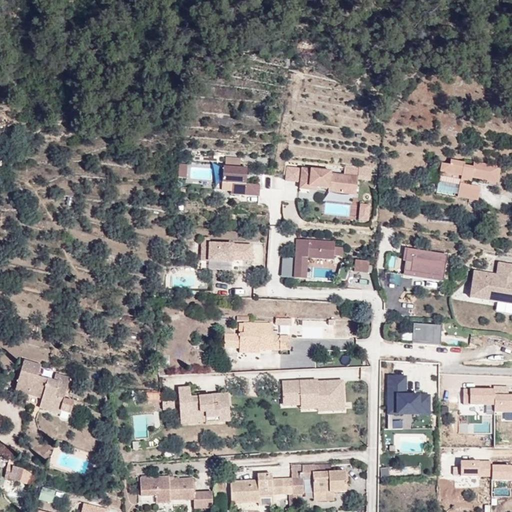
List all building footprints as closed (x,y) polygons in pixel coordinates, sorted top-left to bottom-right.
[(498,168),(474,165),(473,168),(463,167),(463,164),(453,163),(453,166),(442,165),(441,173),(462,175),(461,180),(469,181),(469,178),(497,181),(498,168)] [(186,178),(187,164),(179,164),(178,177),(186,178)] [(245,184),(246,168),(223,167),(222,183),(232,183),(231,194),(259,196),(259,185),(245,184)] [(287,179),(300,180),(301,169),(288,168),(287,179)] [(302,168),(300,189),(309,190),(309,186),(317,187),(328,189),(328,191),(356,193),(357,175),(343,174),(330,173),(330,170),(302,168)] [(478,188),(461,186),(459,196),(477,199),(478,188)] [(361,202),(360,217),(369,218),(370,203),(361,202)] [(335,242),(297,239),(295,257),(294,277),(305,278),(307,257),(333,259),(334,254),(334,247),(335,242)] [(251,260),(252,245),(209,243),(209,261),(232,262),(232,260),(251,260)] [(201,261),(209,261),(209,247),(202,247),(201,261)] [(452,255),(403,250),(400,281),(449,285),(452,255)] [(281,276),(294,277),(295,257),(283,256),(281,276)] [(349,276),(363,277),(365,262),(350,261),(349,276)] [(471,297),(511,303),(511,264),(499,262),(497,271),(476,268),(471,297)] [(292,318),(282,318),(282,327),(292,327),(292,318)] [(412,321),(413,339),(442,338),(441,320),(412,321)] [(272,350),(271,336),(272,323),(238,323),(238,334),(224,334),(224,348),(239,348),(239,353),(258,353),(258,350),(272,350)] [(290,350),(290,337),(271,336),(272,350),(290,350)] [(39,408),(59,414),(70,378),(56,373),(53,381),(38,376),(41,365),(24,360),(15,390),(42,398),(39,408)] [(387,419),(434,419),(435,392),(413,392),(413,373),(388,371),(387,419)] [(344,410),(342,381),(317,382),(317,381),(282,383),(283,398),(300,397),(300,399),(307,398),(308,404),(308,409),(318,408),(318,404),(332,404),(332,410),(344,410)] [(219,422),(229,421),(227,394),(211,395),(211,396),(191,398),(190,387),(178,388),(179,404),(190,403),(192,422),(206,421),(206,418),(218,417),(219,422)] [(499,389),(462,389),(461,407),(499,408),(499,389)] [(148,391),(148,399),(161,398),(161,390),(148,391)] [(308,404),(307,398),(300,399),(300,397),(283,398),(283,406),(308,404)] [(179,404),(181,423),(192,422),(190,403),(179,404)] [(492,462),(458,462),(458,481),(492,481),(492,462)] [(333,493),(346,492),(345,471),(331,472),(331,464),(291,465),(292,479),(272,480),(272,474),(257,474),(258,481),(230,482),(231,504),(258,503),(258,496),(273,496),(313,494),(313,493),(333,493)] [(4,478),(20,482),(24,469),(12,466),(7,465),(4,478)] [(511,465),(494,466),(495,485),(511,484),(511,465)] [(28,470),(24,469),(20,482),(30,485),(33,472),(28,470)] [(212,509),(212,492),(193,492),(193,479),(178,479),(178,478),(173,478),(173,477),(140,477),(140,497),(156,496),(156,504),(169,504),(169,500),(193,500),(193,509),(212,509)] [(40,495),(54,500),(58,490),(43,485),(40,495)] [(333,501),(333,493),(313,493),(313,494),(314,501),(333,501)] [(273,505),(273,496),(258,496),(258,503),(258,506),(273,505)]
